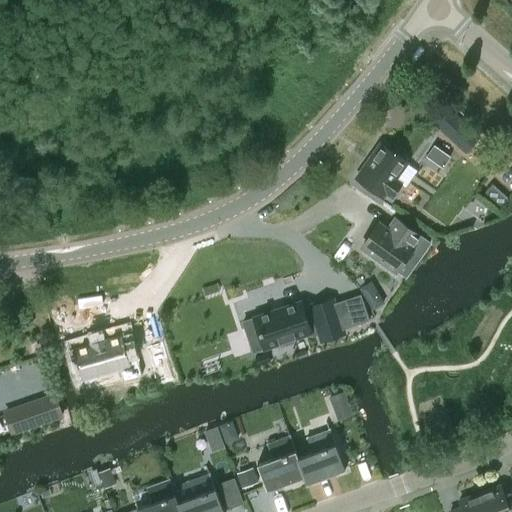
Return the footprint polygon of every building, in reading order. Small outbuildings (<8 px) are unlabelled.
[(445,107),(432,124),(463,150),(477,134),(445,107)] [(386,192),(392,196),(401,184),(394,179),(407,162),(380,143),(371,156),(364,165),(365,166),(356,178),(382,197),(386,192)] [(448,157),(434,147),(426,159),(441,169),(448,157)] [(492,184),(485,192),(501,206),(508,198),(492,184)] [(395,271),(411,249),(416,252),(424,240),(395,219),(387,230),(379,224),(362,247),(395,271)] [(360,288),(370,304),(381,297),(371,281),(360,288)] [(360,294),(336,303),(346,329),(370,320),(360,294)] [(381,297),(370,304),(373,310),(385,304),(381,297)] [(300,298),(251,316),(252,318),(263,349),(264,350),(315,331),(319,343),(347,333),(346,329),(336,303),(335,298),(304,309),(300,298)] [(263,349),(252,318),(242,322),(252,353),(263,349)] [(117,341),(64,355),(72,385),(125,371),(117,341)] [(163,342),(147,346),(158,385),(173,380),(163,342)] [(267,353),(254,357),(258,366),(270,361),(267,353)] [(56,392),(29,401),(37,425),(63,416),(56,392)] [(330,398),(337,420),(353,414),(345,392),(330,398)] [(29,401),(2,410),(10,434),(37,425),(29,401)] [(311,453),(298,457),(297,458),(304,477),(303,477),(306,485),(345,471),(330,429),(305,437),(311,453)] [(267,490),(303,477),(304,477),(297,458),(298,457),(290,435),(266,443),(272,458),(257,463),(267,490)] [(253,467),(238,473),(242,486),(257,481),(253,467)] [(98,472),(104,488),(115,484),(110,468),(98,472)] [(184,481),(171,486),(177,501),(176,501),(179,511),(222,511),(209,472),(184,481)] [(150,502),(136,507),(137,511),(179,511),(176,501),(177,501),(171,486),(169,479),(145,487),(150,502)] [(236,481),(222,487),(229,507),(244,502),(236,481)] [(500,485),(480,492),(486,511),(511,511),(511,501),(507,504),(500,485)] [(449,510),(450,511),(486,511),(480,492),(459,500),(462,506),(449,510)]
